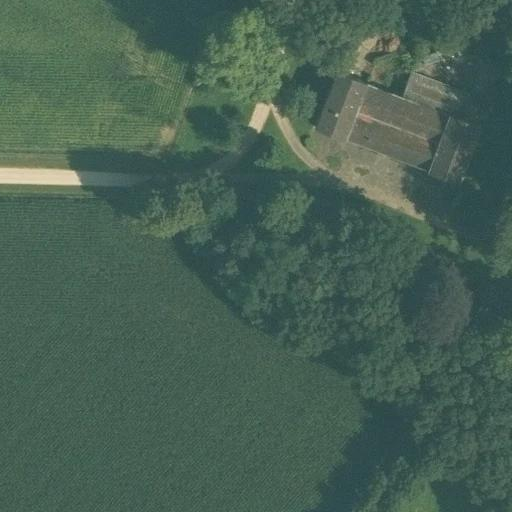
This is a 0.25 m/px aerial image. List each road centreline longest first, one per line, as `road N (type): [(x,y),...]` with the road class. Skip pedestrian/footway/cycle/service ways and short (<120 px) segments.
road 1 (unclassified): [(207,177),(0,174)]
road 2 (unclassified): [(511,242),(451,229),(333,179)]
road 3 (unclassified): [(333,179),(290,138),(273,71)]
road 4 (unclassified): [(207,177),(250,136),(273,71)]
road 5 (unclassified): [(333,179),(207,177)]
